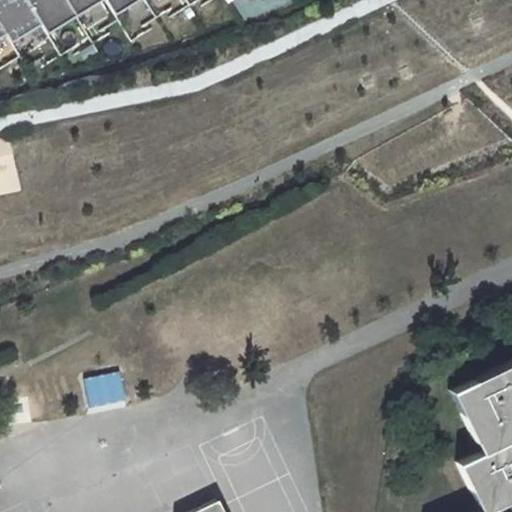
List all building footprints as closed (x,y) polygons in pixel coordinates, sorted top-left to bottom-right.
[(0,0),(0,68),(21,57),(45,68),(122,23),(132,39),(198,0),(0,0)] [(81,285),(0,316),(0,326),(9,350),(94,318),(81,285)] [(493,511),(491,507),(511,496),(511,359),(447,390),(477,452),(455,463),(478,511),(477,511),(493,511)] [(85,405),(121,400),(117,370),(81,375),(85,405)] [(220,511),(214,499),(187,511),(220,511)]
